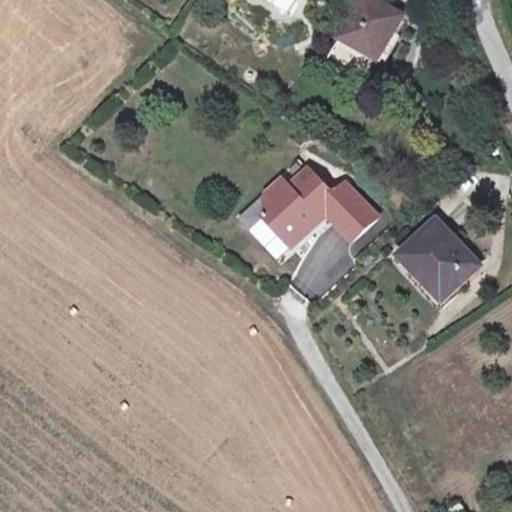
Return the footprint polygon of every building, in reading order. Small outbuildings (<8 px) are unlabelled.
[(366,85),(403,18),(371,0),(365,0),(329,65),(366,85)] [(316,215),(322,209),(353,243),(379,217),(347,184),(335,197),(309,170),(290,189),(283,181),(267,196),(267,217),(265,219),(281,236),(287,230),(299,243),(318,225),(318,218),(316,215)] [(480,267),(439,224),(402,258),(434,292),(448,278),(458,288),(480,267)] [(299,243),(287,230),(281,236),(294,249),(299,243)] [(444,302),(458,288),(448,278),(434,292),(444,302)]
